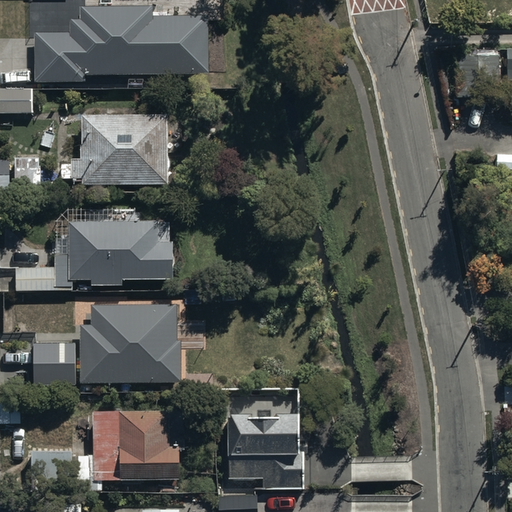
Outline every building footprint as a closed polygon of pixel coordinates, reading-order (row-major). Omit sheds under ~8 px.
[(35,41),(35,87),(87,88),(87,80),(210,81),(210,23),(155,23),(155,14),(82,14),(82,27),(71,27),(71,41),(35,41)] [(496,55),(463,55),(463,96),(496,96),(496,55)] [(168,125),(83,125),(82,168),(62,168),(62,186),(74,186),(74,191),(167,192),(168,125)] [(15,162),(15,193),(41,193),(41,162),(15,162)] [(69,231),(70,263),(57,263),(57,297),(75,297),(75,288),(92,288),(92,293),(122,293),(122,288),(174,288),(174,250),(171,250),(171,230),(69,231)] [(32,299),(2,299),(3,339),(33,339),(32,299)] [(177,304),(91,305),(91,324),(81,324),(81,382),(181,382),(181,341),(177,341),(177,304)] [(75,343),(33,344),(33,384),(75,384),(75,343)] [(225,408),(226,476),(261,476),(261,485),(302,485),(301,457),(298,457),(297,407),(225,408)] [(187,421),(169,421),(93,421),(93,481),(98,481),(98,488),(121,488),(121,490),(180,490),(180,459),(187,459),(187,421)] [(72,460),(32,460),(32,489),(73,489),(72,460)] [(254,511),(254,498),(221,500),(221,511),(254,511)]
